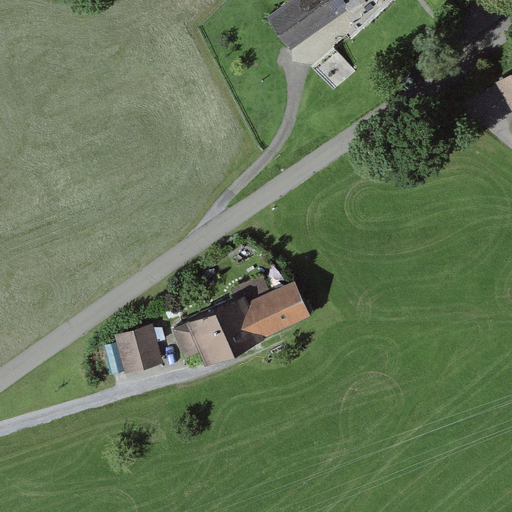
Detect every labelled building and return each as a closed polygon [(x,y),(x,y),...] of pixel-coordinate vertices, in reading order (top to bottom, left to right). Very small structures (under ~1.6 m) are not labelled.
[(292,0),(266,18),(289,49),(357,0),(292,0)] [(336,50),(315,70),(334,91),(356,71),(336,50)] [(511,71),(493,82),(511,115),(511,71)] [(246,295),(172,328),(185,357),(201,350),(207,364),(312,317),(295,281),(249,301),(246,295)] [(154,324),(114,336),(125,374),(166,363),(154,324)]
